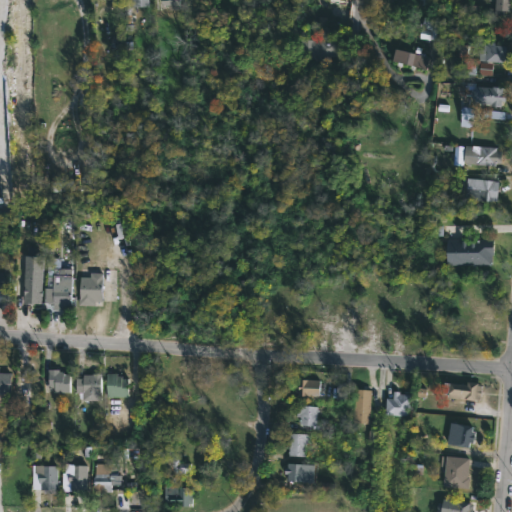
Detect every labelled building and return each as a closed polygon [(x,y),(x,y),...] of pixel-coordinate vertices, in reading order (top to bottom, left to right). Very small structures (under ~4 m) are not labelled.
[(147,0),(148,7),(130,7),(129,24),(132,24),(132,32),(124,32),(123,0),(147,0)] [(178,0),(178,10),(167,10),(167,5),(159,5),(159,0),(178,0)] [(511,0),(511,6),(508,6),(507,11),(503,11),(503,14),(494,13),(494,0),(511,0)] [(337,39),(337,56),(315,56),(315,59),(298,59),(298,40),(315,40),(315,42),(317,42),(317,39),(337,39)] [(506,44),(505,63),(478,61),(479,49),(483,49),(484,44),(487,45),(488,42),(506,44)] [(460,56),(468,56),(469,46),(462,45),(460,56)] [(395,49),(419,55),(420,52),(424,53),(424,56),(428,57),(425,69),(414,67),(413,69),(409,68),(410,66),(402,63),(401,67),(396,66),(397,62),(392,61),(395,49)] [(491,76),(493,62),(481,61),(479,74),(491,76)] [(476,87),(503,87),(502,93),(506,93),(505,102),(501,101),(501,107),(473,104),(474,95),(458,94),(459,82),(476,83),(476,87)] [(472,128),(474,108),(462,107),(460,126),(472,128)] [(497,156),(495,166),(463,164),(464,146),(497,147),(496,156),(497,156)] [(469,179),(498,182),(496,201),(491,201),(491,202),(464,199),(465,197),(460,197),(462,179),(469,179)] [(493,254),(493,256),(492,256),(490,272),(458,269),(460,247),(493,250),(493,254)] [(53,269),(71,269),(69,307),(52,306),(52,303),(46,303),(46,267),(53,267),(53,269)] [(42,290),(40,306),(21,305),(23,278),(26,278),(26,271),(42,273),(41,290),(42,290)] [(101,273),(100,302),(94,302),(94,306),(79,306),(80,277),(89,278),(89,273),(101,273)] [(8,283),(7,308),(0,307),(0,279),(3,279),(3,283),(8,283)] [(488,283),(488,288),(490,289),(490,293),(487,293),(487,295),(479,294),(478,300),(486,301),(486,303),(489,303),(488,308),(486,308),(486,313),(470,312),(470,307),(465,306),(467,286),(470,286),(470,284),(472,284),(473,282),(488,283)] [(403,309),(403,312),(414,313),(413,335),(407,335),(407,338),(401,338),(401,335),(395,335),(396,312),(398,312),(398,308),(403,309)] [(348,310),(347,332),(343,332),(343,335),(335,334),(335,332),(331,331),(332,309),(348,310)] [(377,309),(377,312),(383,312),(384,334),(371,335),(371,333),(367,333),(367,318),(369,318),(369,309),(377,309)] [(315,331),(307,331),(307,310),(322,311),(323,330),(315,331)] [(487,331),(486,347),(467,346),(468,341),(460,340),(461,335),(458,335),(459,332),(461,332),(461,329),(487,331)] [(59,369),(59,370),(63,370),(63,373),(69,373),(69,392),(49,391),(49,368),(59,369)] [(0,372),(10,372),(10,393),(0,393),(0,372)] [(127,396),(106,396),(106,372),(117,372),(117,375),(121,375),(121,377),(128,377),(127,396)] [(101,373),(100,400),(82,399),(82,397),(78,397),(78,392),(75,392),(76,377),(83,378),(83,374),(101,373)] [(320,379),(319,395),(298,394),(298,378),(320,379)] [(478,383),(482,384),(480,398),(475,398),(475,400),(448,397),(448,392),(442,391),(443,381),(467,384),(467,380),(478,381),(478,383)] [(336,400),(349,401),(350,384),(338,383),(336,400)] [(371,389),(369,422),(353,422),(355,388),(371,389)] [(412,394),(411,416),(385,414),(386,397),(392,398),(393,390),(400,390),(399,393),(412,394)] [(191,402),(191,405),(192,405),(192,414),(168,414),(170,397),(191,397),(191,402)] [(319,409),(319,412),(316,411),(315,425),(299,424),(300,416),(296,416),(297,404),(317,406),(316,409),(319,409)] [(472,425),(471,430),(475,431),(473,442),(470,441),(469,447),(446,443),(450,425),(454,426),(455,422),(472,425)] [(310,434),(310,442),(305,442),(305,456),(288,455),(289,432),(310,434)] [(69,455),(69,463),(87,464),(86,491),(72,491),(72,488),(70,488),(70,491),(61,491),(62,472),(65,472),(65,464),(61,463),(61,455),(69,455)] [(446,455),(469,457),(468,488),(443,485),(445,466),(440,466),(441,455),(446,455)] [(178,459),(178,462),(189,462),(189,471),(178,471),(178,479),(167,479),(167,473),(165,473),(165,457),(178,459)] [(119,464),(110,464),(111,485),(120,485),(119,464)] [(308,466),(307,482),(287,482),(287,474),(283,474),(283,468),(287,468),(287,464),(303,464),(303,466),(308,466)] [(43,465),(43,466),(57,466),(57,490),(55,490),(55,493),(42,493),(42,490),(32,490),(32,473),(35,473),(35,465),(43,465)] [(104,467),(107,468),(107,470),(110,470),(111,491),(93,491),(93,476),(94,476),(94,471),(100,471),(100,467),(104,467)] [(188,485),(188,491),(192,491),(191,504),(188,504),(188,506),(180,505),(180,503),(164,503),(164,484),(178,486),(178,484),(188,485)] [(469,501),(469,503),(473,504),(471,511),(440,511),(441,511),(436,510),(437,502),(442,502),(443,498),(469,501)]
